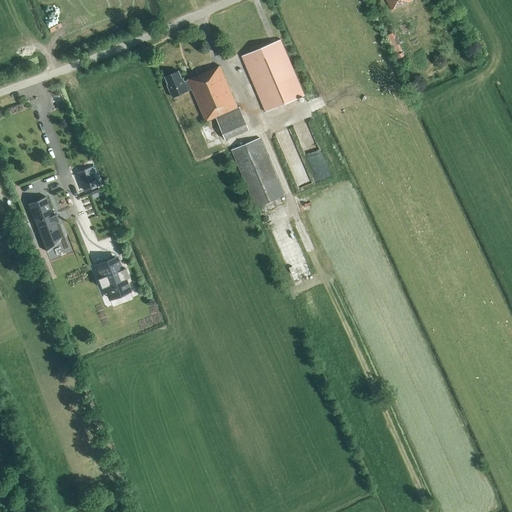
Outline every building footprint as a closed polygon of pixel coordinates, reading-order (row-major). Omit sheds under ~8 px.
[(386,0),(391,10),(412,1),(411,0),(386,0)] [(394,54),(401,50),(393,33),(386,36),(394,54)] [(265,112),(304,95),(281,40),(242,57),(265,112)] [(237,108),(220,66),(188,80),(183,82),(179,71),(165,77),(168,85),(167,85),(172,97),(192,89),(205,122),(206,122),(207,124),(209,123),(208,121),(215,118),(225,140),(249,130),(239,107),(237,108)] [(196,156),(203,153),(197,138),(189,142),(196,156)] [(284,196),(260,138),(231,150),(256,208),(284,196)] [(78,172),(86,191),(100,186),(93,166),(78,172)] [(93,199),(102,196),(100,189),(90,192),(93,199)] [(46,201),(28,208),(41,240),(59,233),(55,224),(59,222),(56,214),(52,216),(46,201)] [(66,236),(47,249),(55,261),(73,249),(66,236)] [(113,252),(117,250),(113,239),(108,241),(113,252)] [(122,269),(117,256),(94,265),(99,278),(97,279),(101,289),(103,288),(108,301),(131,292),(126,279),(128,278),(124,268),(122,269)] [(114,306),(135,299),(132,292),(111,300),(114,306)]
